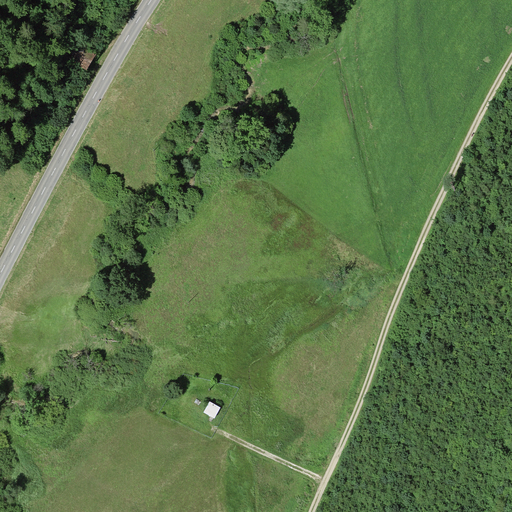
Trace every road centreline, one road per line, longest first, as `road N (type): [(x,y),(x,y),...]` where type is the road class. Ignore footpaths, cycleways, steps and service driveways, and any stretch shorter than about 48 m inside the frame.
road 1 (track): [(511,56),(477,114),(314,511)]
road 2 (tertiary): [(0,275),(153,0)]
